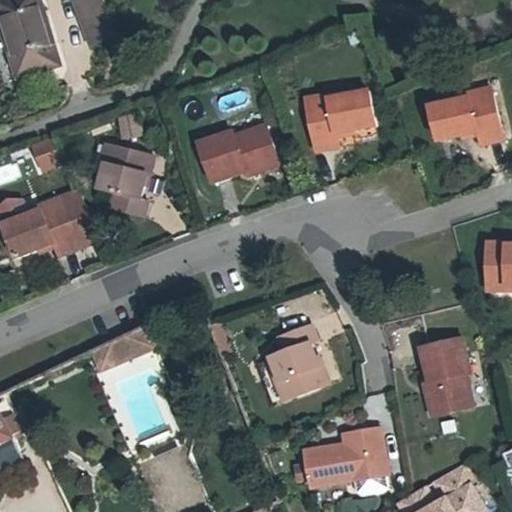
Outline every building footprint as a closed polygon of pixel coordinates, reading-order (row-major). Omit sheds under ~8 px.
[(32,0),(13,0),(0,4),(0,29),(16,79),(54,68),(32,0)] [(92,48),(115,39),(99,0),(77,0),(73,1),(92,48)] [(440,139),(479,131),(481,144),(503,139),(492,86),(469,91),(469,96),(432,105),(440,139)] [(330,92),(307,97),(321,150),(343,144),(340,131),(378,122),(371,87),(331,96),(330,92)] [(144,139),(142,117),(122,118),(123,141),(144,139)] [(233,135),(199,148),(213,188),(247,176),(248,179),(278,168),(264,129),(234,140),(233,135)] [(55,143),(37,148),(44,174),(61,170),(55,143)] [(116,198),(112,213),(142,221),(146,207),(142,206),(149,181),(152,182),(157,162),(113,150),(102,194),(116,198)] [(94,251),(80,201),(56,208),(33,215),(35,219),(0,230),(0,239),(9,266),(46,254),(49,264),(94,251)] [(507,249),(487,249),(487,295),(511,294),(511,252),(507,252),(507,249)] [(103,374),(164,349),(155,328),(94,353),(103,374)] [(289,361),(261,371),(277,412),(332,389),(325,370),(322,371),(314,347),(321,345),(316,333),(283,346),(289,361)] [(429,392),(425,393),(434,425),(474,413),(465,382),(470,381),(460,347),(419,360),(429,392)] [(0,412),(0,472),(23,462),(12,437),(19,434),(11,417),(3,420),(0,412)] [(385,480),(381,433),(344,436),(344,444),(304,447),(307,485),(351,481),(381,480),(385,480)] [(438,487),(449,507),(475,491),(478,489),(467,470),(438,487)] [(381,480),(351,481),(352,496),(356,498),(379,496),(382,495),(381,480)] [(487,511),(475,491),(449,507),(441,511),(430,492),(409,505),(413,511),(487,511)]
